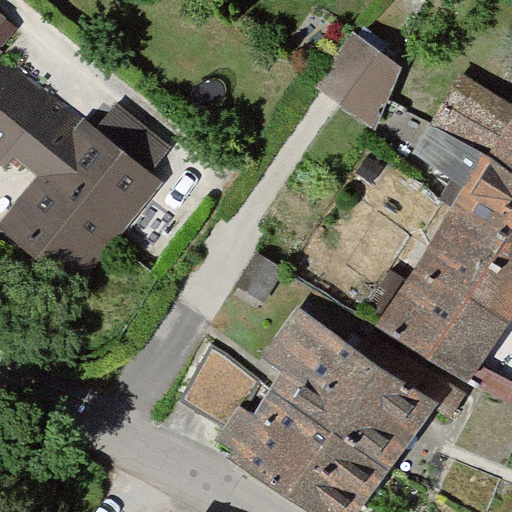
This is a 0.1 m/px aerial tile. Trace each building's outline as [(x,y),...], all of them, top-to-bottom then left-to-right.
[(351,32),(326,95),(385,118),(410,54),(351,32)] [(0,176),(15,187),(0,206),(0,245),(81,307),(178,179),(162,167),(179,144),(111,92),(95,113),(6,46),(0,54),(0,176)] [(511,187),(475,167),(370,329),(442,375),(467,392),(511,322),(511,187)] [(299,317),(218,438),(327,511),(352,511),(426,400),(354,355),(299,317)] [(442,375),(370,329),(354,355),(426,400),(442,375)]
